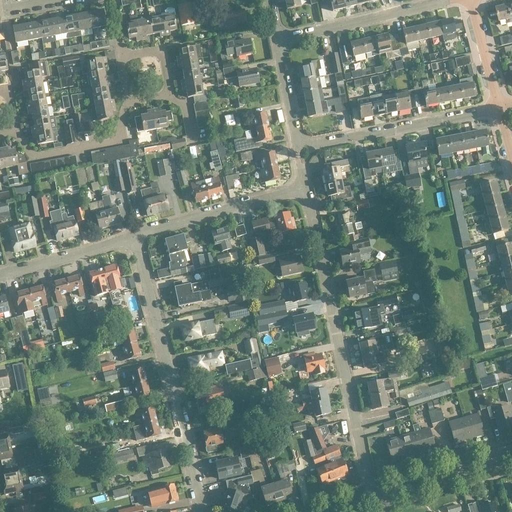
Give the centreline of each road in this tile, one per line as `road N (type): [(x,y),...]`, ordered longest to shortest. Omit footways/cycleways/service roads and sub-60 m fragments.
road 1 (residential): [(370,499),(305,189)]
road 2 (residential): [(202,511),(134,235)]
road 3 (residential): [(298,146),(501,108)]
road 4 (residential): [(134,235),(305,189)]
road 5 (residential): [(278,42),(447,0)]
road 6 (residential): [(15,133),(36,157),(111,142),(128,102)]
road 7 (residential): [(0,274),(134,235)]
road 8 (residential): [(379,497),(511,454)]
road 9 (residential): [(128,102),(162,96),(168,85),(158,52),(121,57)]
